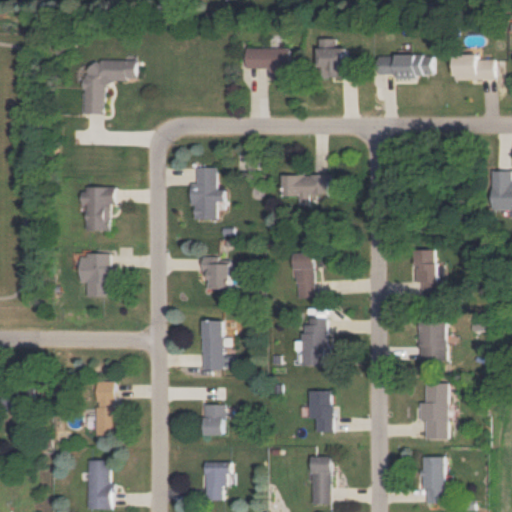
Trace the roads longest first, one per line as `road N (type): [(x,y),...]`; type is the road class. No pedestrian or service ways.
road 1 (residential): [(384,511),(380,129)]
road 2 (residential): [(166,139),(163,511)]
road 3 (residential): [(511,127),(191,126),(166,139)]
road 4 (residential): [(0,342),(162,343)]
